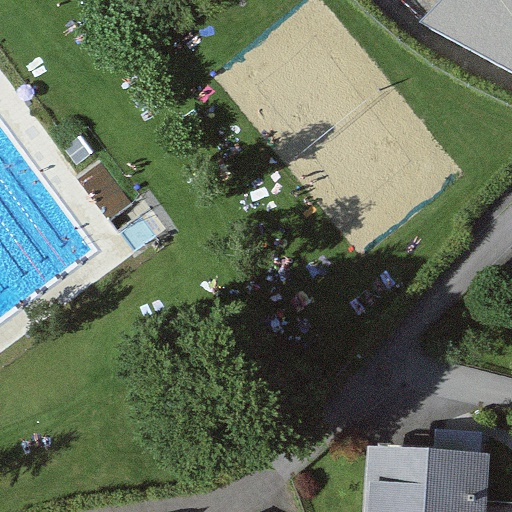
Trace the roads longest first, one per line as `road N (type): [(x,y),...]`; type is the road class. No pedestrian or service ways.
road 1 (residential): [(384,357),(262,505),(204,511)]
road 2 (residential): [(511,222),(384,357)]
road 3 (residential): [(384,357),(511,393)]
